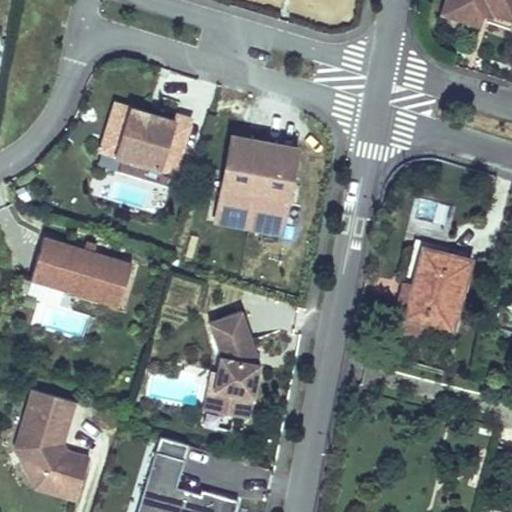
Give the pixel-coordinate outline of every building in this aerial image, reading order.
[(488,3),(511,10),(511,0),(446,0),(442,13),(481,25),(484,15),(488,3)] [(511,18),(511,10),(488,3),(484,15),(491,17),(493,13),(511,18)] [(149,116),(150,113),(115,102),(101,150),(175,173),(191,119),(176,114),(174,120),(173,123),(149,116)] [(174,120),(150,113),(149,116),(173,123),(174,120)] [(254,139),(231,135),(216,213),(250,219),(263,150),(252,148),(254,139)] [(263,150),(264,142),(254,139),(252,148),(263,150)] [(274,143),(264,142),(263,150),(273,152),(274,143)] [(298,148),(274,143),(273,152),(263,150),(250,219),(283,225),(298,148)] [(216,213),(214,222),(248,229),(250,219),(216,213)] [(248,229),(281,235),(283,225),(250,219),(248,229)] [(31,279),(119,306),(132,263),(44,236),(31,279)] [(393,327),(419,334),(421,323),(452,331),(471,259),(447,253),(449,247),(416,238),(393,327)] [(224,392),(220,412),(249,418),(259,363),(253,362),(248,348),(254,346),(241,311),(209,322),(220,355),(216,371),(213,390),(224,392)] [(259,363),(254,346),(248,348),(253,362),(259,363)] [(203,409),(220,412),(224,392),(213,390),(216,371),(211,370),(203,409)] [(33,390),(19,436),(29,438),(27,447),(40,473),(36,486),(77,499),(89,458),(60,449),(74,402),(33,390)] [(19,436),(16,448),(36,486),(40,473),(27,447),(29,438),(19,436)] [(160,436),(155,450),(184,459),(189,445),(160,436)] [(184,459),(155,450),(141,498),(158,503),(156,510),(163,511),(234,511),(238,500),(209,492),(208,496),(200,494),(176,487),(184,459)] [(155,511),(156,510),(158,503),(141,498),(136,511),(155,511)]
